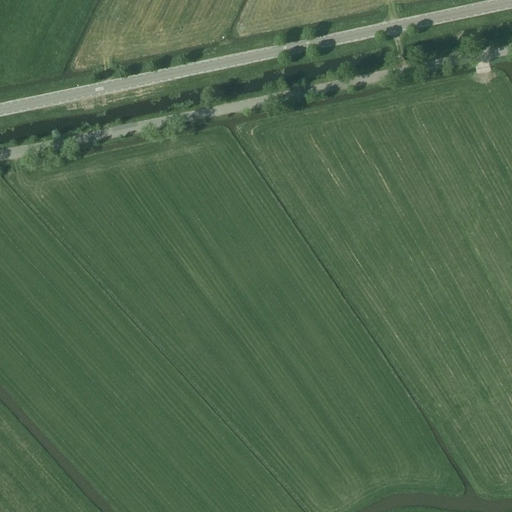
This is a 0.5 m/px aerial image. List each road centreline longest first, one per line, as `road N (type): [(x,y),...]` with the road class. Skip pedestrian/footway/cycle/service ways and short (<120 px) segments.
road 1 (tertiary): [(511,1),(0,110)]
road 2 (unclassified): [(0,156),(511,50)]
